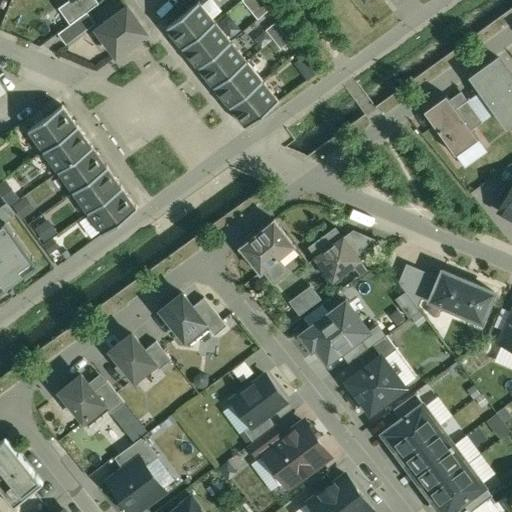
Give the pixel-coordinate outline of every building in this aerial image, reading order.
[(99,5),(95,0),(65,0),(58,5),(70,23),(79,18),(90,10),(99,5)] [(201,1),(168,27),(184,47),(217,21),(201,1)] [(129,6),(99,28),(118,54),(148,32),(129,6)] [(98,22),(90,10),(79,18),(88,30),(98,22)] [(70,23),(58,32),(67,45),(88,30),(79,18),(70,23)] [(217,21),(184,47),(200,67),(233,40),(217,21)] [(284,31),(277,22),(268,30),(275,39),(284,31)] [(292,40),(284,31),(275,39),(282,48),(292,40)] [(233,40),(200,67),(216,86),(248,60),(233,40)] [(511,73),(500,57),(473,77),(508,125),(511,122),(511,73)] [(248,60),(216,86),(232,106),(264,80),(248,60)] [(264,80),(232,106),(248,126),(281,100),(264,80)] [(458,108),(448,95),(426,111),(457,155),(480,139),(473,130),(458,108)] [(484,121),(469,100),(458,108),(473,130),(484,121)] [(64,104),(30,129),(45,150),(79,125),(64,104)] [(79,125),(45,150),(60,170),(94,146),(79,125)] [(94,146),(60,170),(75,191),(109,166),(94,146)] [(109,166),(75,191),(90,211),(124,187),(109,166)] [(511,179),(497,208),(511,215),(511,179)] [(20,198),(6,180),(0,184),(0,189),(11,205),(20,198)] [(124,187),(90,211),(105,232),(139,208),(124,187)] [(24,198),(16,205),(24,217),(33,211),(24,198)] [(7,202),(0,206),(0,224),(4,222),(16,214),(7,202)] [(49,219),(36,227),(45,241),(58,232),(49,219)] [(276,219),(241,246),(262,272),(297,245),(276,219)] [(0,224),(0,276),(29,257),(4,222),(0,224)] [(345,236),(317,256),(334,279),(362,259),(345,236)] [(59,246),(53,237),(44,244),(50,253),(59,246)] [(495,288),(442,265),(429,295),(482,318),(495,288)] [(300,312),(321,295),(311,282),(289,299),(300,312)] [(195,305),(184,293),(163,310),(186,338),(206,322),(207,321),(195,305)] [(228,325),(206,297),(195,305),(207,321),(206,322),(211,328),(216,334),(228,325)] [(346,298),(302,328),(314,345),(318,342),(327,354),(366,327),(346,298)] [(511,316),(501,341),(511,346),(511,316)] [(206,322),(186,338),(191,344),(211,328),(206,322)] [(147,349),(134,333),(113,350),(136,378),(156,362),(157,361),(147,349)] [(173,359),(158,340),(147,349),(157,361),(156,362),(161,368),(173,359)] [(382,352),(347,378),(370,409),(405,383),(382,352)] [(84,374),(62,391),(85,419),(106,402),(96,390),(84,374)] [(268,374),(234,399),(253,425),(253,426),(269,414),(287,400),(268,374)] [(126,401),(109,380),(96,390),(106,402),(111,408),(110,409),(113,412),(126,401)] [(403,419),(423,404),(415,394),(395,409),(403,419)] [(106,402),(85,419),(90,426),(110,409),(111,408),(106,402)] [(403,419),(384,433),(443,511),(447,511),(462,501),(484,485),(423,404),(403,419)] [(269,414),(253,426),(253,425),(246,430),(254,441),(277,424),(269,414)] [(286,435),(265,450),(266,451),(291,485),(331,456),(305,421),(286,435)] [(254,441),(250,444),(259,456),(266,451),(265,450),(286,435),(277,424),(254,441)] [(7,436),(0,441),(0,486),(16,506),(45,482),(7,436)] [(244,448),(231,458),(237,466),(250,456),(244,448)] [(141,454),(110,477),(133,510),(165,488),(141,454)] [(346,474),(309,502),(316,511),(368,511),(373,509),(346,474)] [(491,495),(484,485),(462,501),(470,511),(472,509),(491,495)] [(496,501),(491,495),(472,509),(474,511),(503,511),(511,507),(505,499),(508,496),(506,493),(496,501)]
